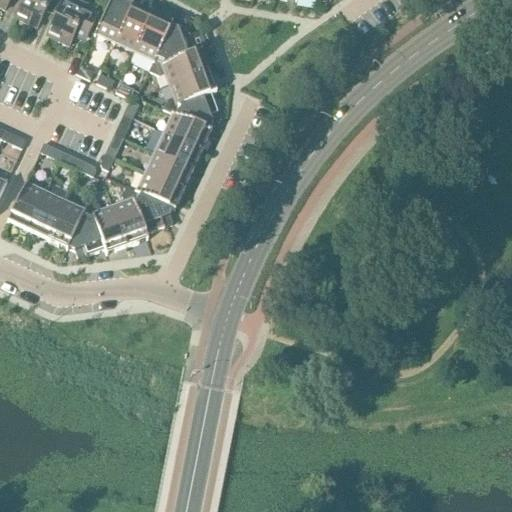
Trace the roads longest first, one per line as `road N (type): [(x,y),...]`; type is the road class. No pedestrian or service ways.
road 1 (secondary): [(226,318),(283,196),(339,121),(384,78),(493,0)]
road 2 (residential): [(159,298),(244,103)]
road 3 (secondary): [(185,511),(226,318)]
road 4 (residential): [(159,298),(42,290),(0,271)]
